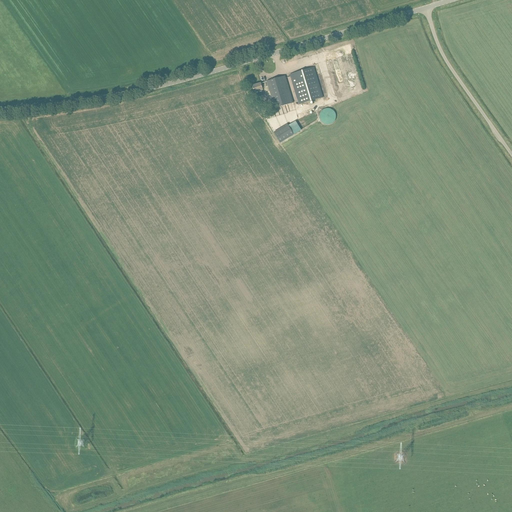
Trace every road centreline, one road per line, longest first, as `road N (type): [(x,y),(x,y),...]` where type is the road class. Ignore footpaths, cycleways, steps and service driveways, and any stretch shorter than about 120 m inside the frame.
road 1 (unclassified): [(0,111),(171,82),(426,8)]
road 2 (unclassified): [(511,155),(446,60),(426,8)]
